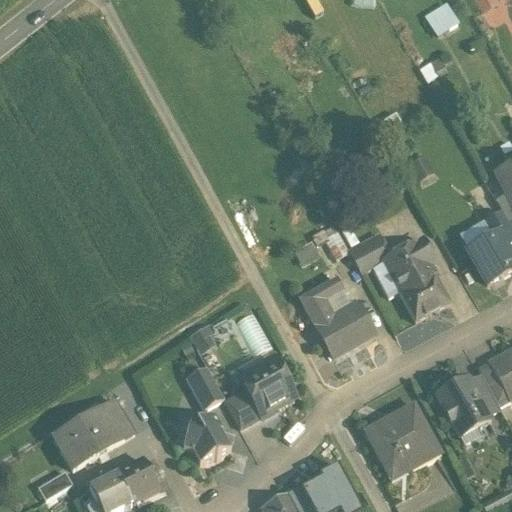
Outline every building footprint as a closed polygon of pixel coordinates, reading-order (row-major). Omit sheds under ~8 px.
[(325,0),(313,0),(321,15),(331,10),(325,0)] [(488,0),(468,0),(478,16),(493,7),(488,0)] [(502,6),(483,17),(489,27),(508,17),(502,6)] [(454,26),(444,10),(430,19),(440,35),(454,26)] [(295,83),(322,73),(314,54),(300,59),(293,42),(302,39),(298,27),(277,35),(295,83)] [(434,174),(425,158),(408,167),(417,183),(434,174)] [(511,169),(498,177),(507,195),(511,192),(511,169)] [(502,217),(483,228),(491,242),(492,242),(498,239),(504,251),(505,250),(511,246),(511,234),(508,228),(502,217)] [(324,265),(347,253),(334,226),(311,237),(324,265)] [(380,239),(348,257),(360,279),(372,272),(384,266),(384,265),(392,261),(380,239)] [(498,239),(492,242),(491,242),(467,256),(486,289),(511,273),(511,262),(505,250),(504,251),(498,239)] [(392,261),(384,265),(384,266),(400,296),(433,278),(434,279),(429,270),(435,268),(422,244),(392,261)] [(400,296),(384,266),(372,272),(388,302),(398,297),(400,296)] [(400,296),(398,297),(415,326),(449,308),(434,279),(433,278),(400,296)] [(334,282),(315,292),(321,303),(323,302),(340,293),(334,282)] [(349,310),(332,319),(323,302),(321,303),(315,292),(298,302),(331,361),(374,338),(356,306),(349,310)] [(340,293),(323,302),(332,319),(349,310),(340,293)] [(199,356),(218,348),(209,330),(191,338),(199,356)] [(511,354),(488,368),(509,406),(511,404),(511,354)] [(272,362),(237,382),(244,395),(258,419),(260,418),(293,399),(272,362)] [(206,374),(185,385),(202,417),(223,405),(206,374)] [(499,414),(481,382),(471,388),(489,420),(499,414)] [(468,384),(436,402),(455,436),(471,427),(475,433),(491,424),(489,420),(471,388),(468,384)] [(244,395),(224,406),(239,433),(261,420),(260,418),(258,419),(244,395)] [(115,405),(53,442),(72,474),(134,437),(115,405)] [(413,409),(390,422),(394,428),(366,443),(386,480),(405,470),(408,476),(440,459),(413,409)] [(214,419),(200,427),(191,424),(182,455),(192,457),(199,469),(213,461),(216,462),(230,454),(219,434),(221,433),(214,419)] [(141,464),(115,478),(115,479),(131,509),(158,495),(141,464)] [(360,511),(336,465),(284,492),(288,500),(293,511),(360,511)] [(64,477),(38,493),(45,506),(73,489),(64,477)] [(115,479),(89,492),(89,493),(94,503),(98,511),(124,511),(131,509),(115,479)] [(89,493),(76,500),(81,510),(94,503),(89,493)] [(293,511),(288,500),(264,511),(293,511)]
